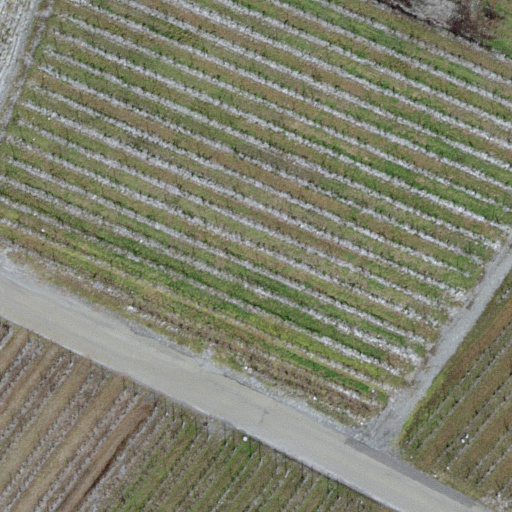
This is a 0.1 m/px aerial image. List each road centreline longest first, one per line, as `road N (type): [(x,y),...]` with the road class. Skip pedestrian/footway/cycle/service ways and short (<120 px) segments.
road 1 (residential): [(0,296),(431,511)]
road 2 (track): [(511,239),(347,470)]
